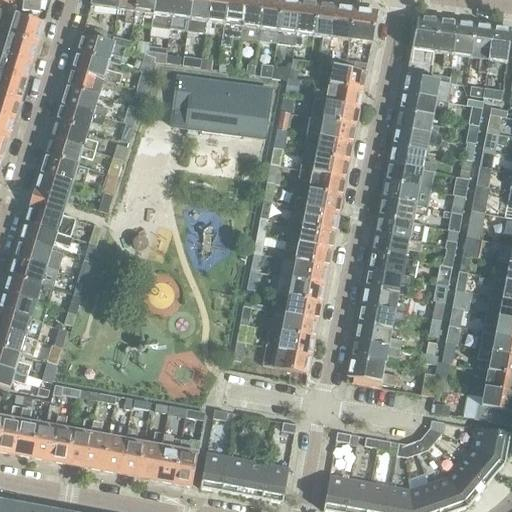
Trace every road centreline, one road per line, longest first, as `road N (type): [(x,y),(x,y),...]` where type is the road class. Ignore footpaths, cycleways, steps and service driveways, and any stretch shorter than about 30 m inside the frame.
road 1 (residential): [(304,511),(404,0)]
road 2 (residential): [(0,232),(73,0)]
road 3 (residential): [(170,511),(0,481)]
